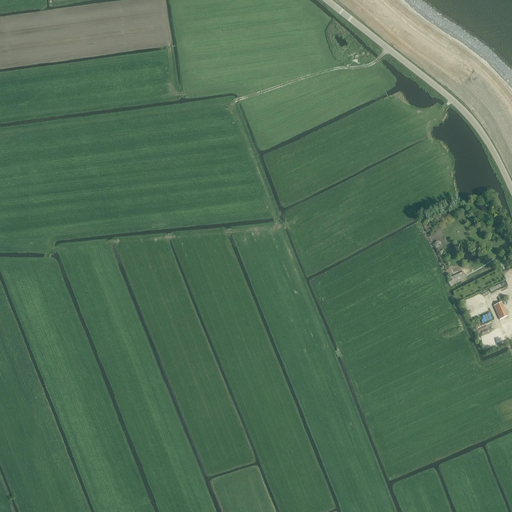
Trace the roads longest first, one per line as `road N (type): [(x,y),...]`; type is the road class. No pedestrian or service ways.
road 1 (tertiary): [(326,0),(452,100),(478,127),(511,189)]
road 2 (track): [(235,102),(303,77),(361,68),(389,50)]
